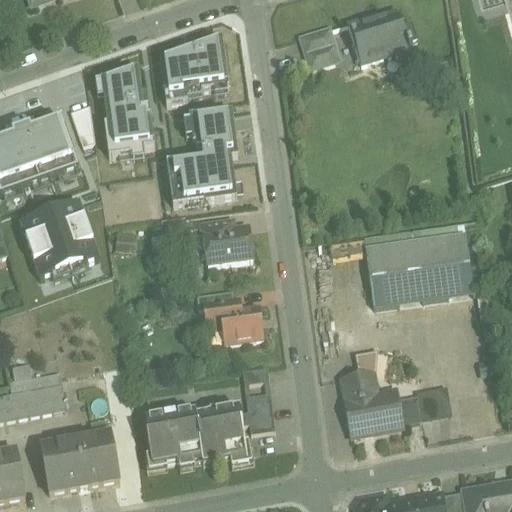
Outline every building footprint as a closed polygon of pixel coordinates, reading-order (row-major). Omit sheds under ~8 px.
[(28,0),(32,12),(62,2),(62,4),(72,0),(28,0)] [(379,21),(349,30),(362,74),(411,59),(408,50),(417,48),(412,32),(404,34),(399,19),(380,25),(379,21)] [(329,36),(302,44),(311,74),(338,66),(329,36)] [(219,49),(165,68),(170,102),(184,100),(183,91),(199,88),(200,94),(224,91),(219,49)] [(143,115),(138,74),(102,86),(110,160),(156,154),(150,114),(143,115)] [(230,102),(205,105),(206,114),(204,114),(205,120),(232,117),(230,102)] [(229,123),(198,127),(204,169),(174,173),(175,184),(181,183),(184,208),(233,201),(227,160),(234,159),(229,123)] [(0,146),(0,203),(79,176),(62,125),(37,133),(35,129),(8,139),(9,143),(0,146)] [(19,231),(40,287),(100,266),(80,209),(19,231)] [(186,224),(161,227),(163,239),(187,236),(187,235),(186,224)] [(232,230),(203,234),(204,244),(194,245),(196,262),(206,261),(208,274),(253,268),(248,235),(233,237),(232,230)] [(187,236),(163,239),(165,256),(189,253),(187,236)] [(0,238),(0,265),(8,262),(0,238)] [(465,244),(366,258),(374,317),(474,302),(470,273),(465,244)] [(483,271),(470,273),(474,302),(487,301),(483,271)] [(232,298),(214,300),(215,312),(234,310),(232,298)] [(215,312),(214,300),(196,303),(198,317),(203,316),(206,336),(222,334),(224,352),(263,346),(259,314),(242,317),(241,309),(234,310),(215,312)] [(109,395),(130,391),(127,369),(105,373),(109,395)] [(268,374),(243,377),(245,392),(270,388),(268,374)] [(60,379),(10,389),(12,401),(17,425),(67,416),(60,379)] [(373,381),(343,387),(348,409),(345,409),(351,447),(405,437),(404,433),(400,408),(398,399),(377,403),(373,381)] [(452,424),(446,395),(417,400),(417,405),(422,430),(452,424)] [(12,401),(0,403),(0,428),(17,425),(12,401)] [(270,401),(247,404),(251,432),(252,441),(275,438),(270,401)] [(417,405),(400,408),(404,433),(422,430),(417,405)] [(212,421),(198,423),(197,419),(177,422),(177,419),(148,424),(151,444),(149,445),(152,467),(160,466),(161,472),(178,469),(179,472),(181,472),(180,468),(204,464),(205,470),(247,464),(242,433),(251,432),(249,419),(242,420),(241,416),(227,418),(227,415),(211,418),(212,421)] [(112,441),(41,454),(49,500),(120,487),(112,441)] [(17,458),(0,461),(0,509),(26,504),(17,458)] [(511,511),(511,489),(463,499),(463,500),(465,511),(511,511)] [(465,511),(463,500),(443,504),(444,511),(465,511)] [(443,502),(388,511),(444,511),(443,504),(443,502)]
